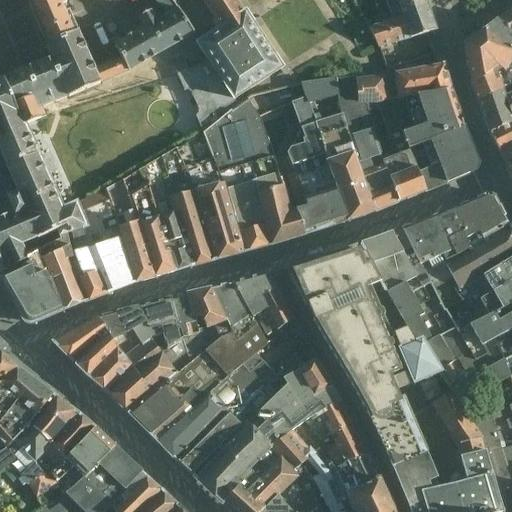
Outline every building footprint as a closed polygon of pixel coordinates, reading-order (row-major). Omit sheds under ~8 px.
[(0,0),(0,275),(23,262),(15,245),(50,226),(58,244),(64,241),(68,238),(78,234),(69,209),(61,213),(23,127),(46,118),(42,109),(68,98),(68,99),(100,85),(100,84),(127,72),(145,62),(155,56),(194,34),(171,0),(154,0),(159,8),(161,7),(165,16),(155,21),(150,12),(144,15),(143,13),(140,15),(141,17),(138,18),(142,25),(144,28),(114,45),(121,59),(115,62),(94,71),(86,53),(78,33),(74,25),(72,20),(68,12),(64,13),(61,5),(66,3),(65,0),(0,0)] [(213,25),(213,26),(216,31),(196,44),(203,55),(208,62),(206,63),(198,66),(196,67),(188,71),(188,70),(188,71),(188,70),(187,70),(183,72),(176,75),(177,77),(183,90),(184,92),(185,92),(186,92),(187,92),(188,92),(189,92),(190,93),(190,94),(191,95),(190,95),(191,97),(192,97),(196,108),(197,110),(198,111),(198,112),(198,113),(197,114),(197,115),(196,116),(195,117),(194,117),(195,119),(201,132),(202,134),(238,107),(234,100),(282,69),(275,57),(275,58),(252,23),(245,12),(244,13),(235,0),(201,0),(213,19),(212,21),(212,22),(212,23),(212,24),(213,25)] [(423,0),(385,0),(390,13),(400,11),(399,6),(423,0)] [(435,32),(423,0),(399,6),(400,11),(390,13),(392,21),(385,23),(392,44),(433,32),(435,32)] [(511,9),(497,22),(511,37),(511,9)] [(511,37),(497,22),(485,31),(511,54),(511,37)] [(392,44),(385,23),(368,29),(377,48),(392,44)] [(511,54),(485,31),(468,43),(465,49),(472,86),(478,102),(491,96),(490,92),(499,88),(500,91),(511,85),(511,54)] [(443,66),(438,67),(431,69),(391,76),(388,73),(353,77),(362,104),(374,102),(390,100),(450,92),(443,66)] [(362,104),(353,77),(337,80),(338,96),(339,105),(375,213),(398,203),(381,158),(388,156),(383,141),(387,139),(374,102),(362,104)] [(338,96),(337,80),(301,85),(305,99),(307,106),(310,105),(338,96)] [(511,85),(500,91),(499,88),(490,92),(491,96),(478,102),(489,134),(511,122),(511,85)] [(462,128),(450,92),(390,100),(401,135),(406,151),(409,150),(463,129),(463,127),(462,128)] [(307,106),(305,99),(291,104),(300,127),(315,122),(313,117),(310,105),(307,106)] [(259,118),(247,100),(238,107),(202,134),(212,160),(221,185),(241,254),(272,246),(257,196),(281,187),(278,176),(259,118)] [(401,135),(390,100),(374,102),(387,139),(383,141),(388,156),(381,158),(398,203),(423,194),(407,156),(410,155),(409,150),(406,151),(401,135)] [(375,213),(339,105),(340,116),(320,123),(317,115),(313,117),(315,122),(334,175),(338,189),(349,221),(375,213)] [(334,175),(315,122),(300,127),(304,140),(302,141),(304,145),(290,149),(287,155),(306,207),(299,210),(295,211),(303,236),(349,221),(338,189),(334,175)] [(511,122),(489,134),(498,154),(511,146),(511,122)] [(464,131),(463,129),(409,150),(410,155),(411,154),(422,150),(429,167),(436,164),(446,185),(447,184),(447,182),(473,171),(476,164),(470,149),(463,132),(464,131)] [(241,254),(221,185),(212,160),(195,167),(185,144),(176,149),(192,193),(213,262),(241,254)] [(511,146),(498,154),(507,171),(511,167),(511,146)] [(192,193),(176,149),(157,160),(190,268),(213,262),(192,193)] [(422,150),(411,154),(410,155),(407,156),(423,194),(446,185),(436,164),(429,167),(422,150)] [(190,268),(157,160),(137,171),(173,273),(190,268)] [(173,273),(137,171),(118,182),(154,279),(173,273)] [(154,279),(118,182),(104,191),(137,284),(154,279)] [(290,212),(281,187),(257,196),(272,246),(303,236),(295,211),(290,212)] [(137,284),(104,191),(75,207),(69,209),(78,234),(68,238),(84,279),(100,274),(110,294),(135,284),(137,284)] [(486,196),(479,199),(449,212),(458,233),(445,240),(450,250),(454,257),(467,249),(464,244),(475,238),(478,242),(508,226),(494,199),(486,196)] [(458,233),(449,212),(434,218),(445,240),(458,233)] [(450,250),(445,240),(434,218),(401,231),(410,248),(424,275),(454,257),(450,250)] [(511,258),(511,233),(508,226),(478,242),(467,249),(454,257),(424,275),(432,290),(453,280),(456,285),(453,287),(456,292),(466,285),(511,258)] [(410,248),(401,231),(391,235),(412,279),(384,296),(411,347),(417,344),(436,372),(511,330),(511,304),(457,335),(454,331),(452,326),(445,313),(444,313),(432,290),(424,275),(410,248)] [(412,279),(391,235),(360,246),(384,296),(412,279)] [(84,279),(68,238),(64,241),(73,263),(68,266),(84,303),(110,294),(100,274),(84,279)] [(73,263),(64,241),(58,244),(34,256),(62,312),(84,303),(68,266),(73,263)] [(384,296),(360,246),(359,246),(359,247),(360,249),(355,250),(354,249),(356,248),(355,247),(284,269),(304,307),(307,306),(313,321),(312,321),(323,340),(349,383),(355,395),(362,406),(361,406),(362,408),(364,407),(363,406),(374,400),(378,408),(368,414),(367,414),(366,415),(367,416),(373,429),(380,441),(385,454),(390,463),(393,462),(425,449),(402,391),(438,374),(436,372),(417,344),(411,347),(384,296)] [(62,312),(34,256),(23,262),(0,275),(0,282),(23,322),(25,320),(27,318),(31,320),(33,322),(32,323),(33,325),(62,312)] [(511,281),(511,258),(466,285),(473,297),(479,293),(482,299),(492,294),(511,281)] [(274,290),(266,274),(232,284),(250,314),(252,317),(255,315),(266,336),(273,332),(291,322),(285,313),(274,290)] [(511,304),(511,281),(492,294),(482,299),(479,293),(473,297),(466,285),(456,292),(462,301),(467,298),(475,311),(452,326),(454,331),(457,335),(511,304)] [(250,314),(232,284),(211,290),(226,318),(236,335),(238,339),(255,324),(252,317),(250,314)] [(226,318),(211,290),(187,295),(201,332),(183,338),(188,352),(192,364),(229,338),(236,335),(226,318)] [(201,332),(187,295),(185,296),(181,297),(170,300),(183,338),(201,332)] [(183,338),(170,300),(116,313),(126,332),(127,334),(132,331),(145,324),(152,338),(154,337),(162,336),(166,349),(183,338)] [(126,332),(116,313),(98,318),(108,336),(111,340),(126,332)] [(108,336),(98,318),(71,333),(52,343),(75,365),(108,336)] [(267,344),(255,324),(238,339),(236,335),(229,338),(192,364),(128,414),(153,439),(180,416),(182,418),(186,415),(189,418),(211,397),(209,396),(242,367),(255,355),(267,344)] [(145,324),(132,331),(141,345),(152,338),(145,324)] [(511,354),(511,330),(436,372),(438,374),(449,389),(511,354)] [(115,346),(111,340),(108,336),(75,365),(88,379),(115,346)] [(161,352),(152,338),(141,345),(123,357),(122,355),(115,346),(88,379),(107,394),(129,364),(133,369),(161,352)] [(188,352),(183,338),(166,349),(161,352),(133,369),(129,364),(107,394),(128,414),(192,364),(188,352)] [(511,375),(511,354),(449,389),(449,391),(456,400),(458,403),(509,377),(511,375)] [(276,378),(255,355),(242,367),(209,396),(211,397),(189,418),(186,415),(182,418),(180,416),(153,439),(177,463),(234,408),(241,406),(262,385),(275,398),(287,387),(283,380),(297,372),(302,369),(295,356),(280,364),(284,371),(276,378)] [(0,446),(52,397),(16,370),(5,359),(4,360),(2,358),(0,357),(0,446)] [(330,388),(314,362),(302,369),(297,372),(312,399),(330,388)] [(312,399),(297,372),(283,380),(287,387),(275,398),(257,415),(246,427),(194,478),(221,505),(252,474),(271,454),(277,460),(292,475),(306,462),(300,456),(305,452),(288,435),(304,424),(303,423),(339,402),(330,388),(312,399)] [(275,398),(262,385),(241,406),(234,408),(177,463),(194,478),(246,427),(257,415),(275,398)] [(499,511),(498,507),(490,477),(480,441),(473,429),(458,403),(456,400),(449,391),(430,405),(432,408),(457,446),(468,480),(465,481),(464,477),(461,478),(460,475),(453,478),(454,481),(451,482),(452,486),(437,491),(433,481),(436,480),(425,454),(392,468),(409,508),(409,511),(499,511)] [(52,397),(0,446),(0,465),(2,464),(17,482),(22,478),(27,486),(28,485),(37,475),(31,470),(79,416),(52,397)] [(365,455),(339,402),(303,423),(304,424),(320,437),(329,433),(337,449),(328,454),(335,468),(365,455)] [(95,431),(79,416),(31,470),(37,475),(28,485),(36,499),(61,485),(52,477),(95,431)] [(480,441),(490,477),(511,469),(511,447),(500,452),(492,421),(473,429),(480,441)] [(114,448),(95,431),(52,477),(61,485),(67,493),(79,482),(85,476),(114,448)] [(65,495),(38,511),(103,511),(141,474),(138,471),(136,469),(118,452),(116,450),(114,448),(85,476),(79,482),(67,493),(65,494),(65,495)] [(327,511),(351,511),(335,468),(334,468),(334,467),(326,471),(314,456),(315,455),(309,448),(305,452),(300,456),(306,462),(318,477),(312,480),(325,508),(326,508),(327,511)] [(391,509),(365,455),(335,468),(351,511),(392,511),(392,509),(391,509)] [(262,511),(292,475),(277,460),(259,481),(252,474),(221,505),(229,511),(262,511)] [(511,511),(511,469),(490,477),(498,507),(499,511),(511,511)] [(139,511),(161,493),(160,492),(159,491),(155,487),(146,478),(143,476),(141,474),(103,511),(139,511)] [(297,480),(292,475),(262,511),(290,511),(277,498),(297,480)] [(139,511),(171,511),(177,508),(174,505),(172,503),(164,496),(162,494),(161,493),(139,511)] [(318,511),(308,500),(297,511),(318,511)]
